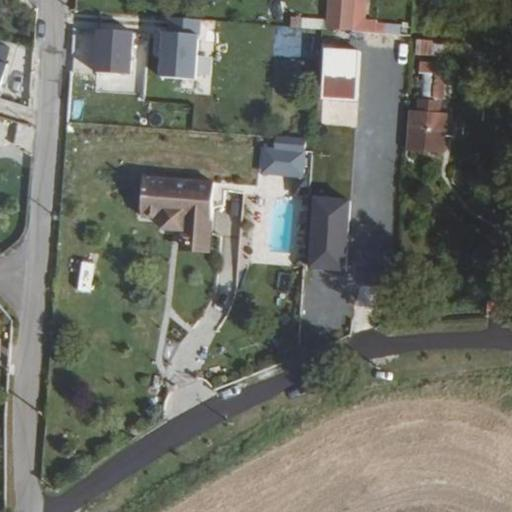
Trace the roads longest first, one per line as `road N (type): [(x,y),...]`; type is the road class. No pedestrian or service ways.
road 1 (unclassified): [(46,511),(194,417),(283,379),(406,344),(511,338)]
road 2 (residential): [(35,279),(55,0)]
road 3 (residential): [(25,511),(35,279)]
